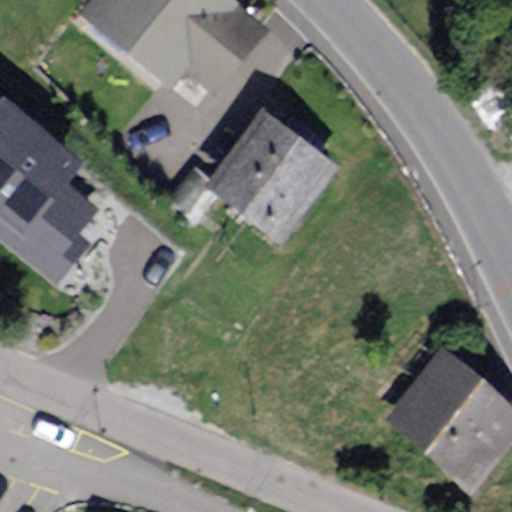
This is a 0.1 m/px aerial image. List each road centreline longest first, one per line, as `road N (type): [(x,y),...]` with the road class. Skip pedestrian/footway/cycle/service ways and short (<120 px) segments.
road 1 (residential): [(0,372),(336,511)]
road 2 (tertiary): [(511,282),(373,67),(306,0)]
